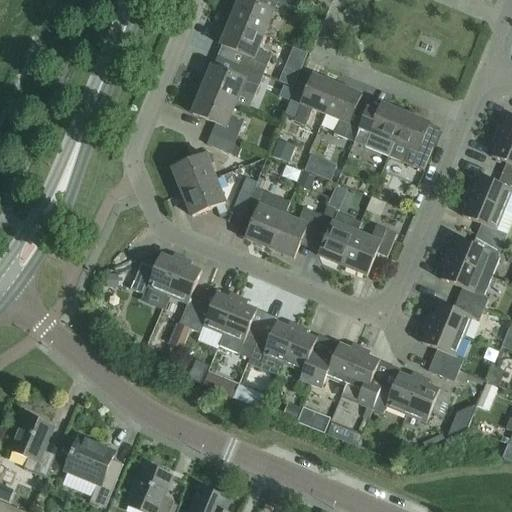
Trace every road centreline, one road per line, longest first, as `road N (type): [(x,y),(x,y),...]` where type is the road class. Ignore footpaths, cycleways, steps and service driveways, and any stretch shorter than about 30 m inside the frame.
road 1 (residential): [(196,0),(129,152),(163,232),(384,320),(462,127)]
road 2 (residential): [(362,511),(128,404),(0,292)]
road 3 (tertiary): [(0,290),(34,239),(137,0)]
road 4 (residential): [(462,127),(316,63)]
